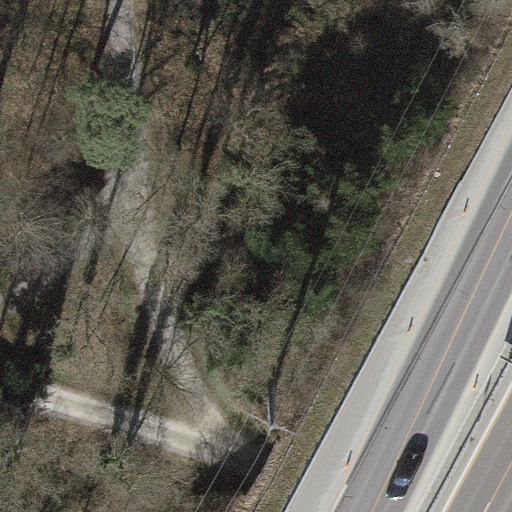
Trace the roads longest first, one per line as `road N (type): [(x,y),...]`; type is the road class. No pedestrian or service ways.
road 1 (track): [(117,0),(142,284),(274,473)]
road 2 (motorway): [(511,256),(374,511)]
road 3 (track): [(0,384),(274,473)]
road 4 (track): [(0,313),(73,251),(130,184)]
